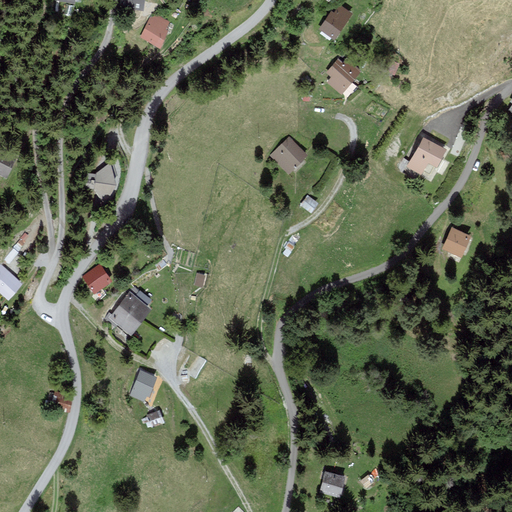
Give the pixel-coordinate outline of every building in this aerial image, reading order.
[(142,0),(120,0),(120,6),(142,9),(142,0)] [(351,14),(337,6),(333,14),(329,12),(317,32),(333,41),(337,35),(341,38),(347,28),(344,26),(351,14)] [(167,23),(154,15),(142,35),(161,46),(167,23)] [(360,71),(343,57),(339,61),(337,59),(325,73),(331,78),(327,83),(345,98),(354,87),(350,84),(360,71)] [(445,150),(424,138),(409,167),(420,173),(427,160),(437,166),(445,150)] [(306,155),(290,139),(273,156),(290,172),(306,155)] [(0,171),(9,175),(17,154),(0,146),(0,171)] [(93,167),(98,194),(118,190),(113,163),(93,167)] [(87,187),(95,186),(95,171),(87,172),(87,187)] [(469,237),(453,230),(445,248),(462,255),(469,237)] [(1,261),(0,262),(0,289),(8,297),(23,280),(1,261)] [(82,274),(94,292),(114,279),(102,261),(82,274)] [(128,288),(108,316),(133,332),(152,304),(128,288)] [(130,393),(147,400),(157,372),(140,366),(130,393)] [(54,407),(72,408),(73,390),(56,389),(54,407)] [(150,424),(164,420),(161,409),(147,413),(150,424)] [(320,489),(341,494),(346,472),(325,467),(320,489)]
